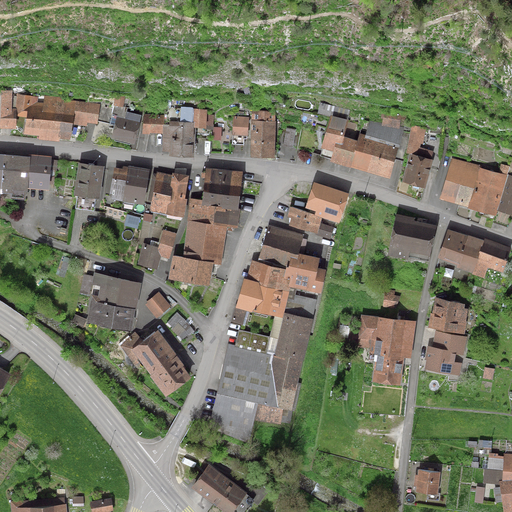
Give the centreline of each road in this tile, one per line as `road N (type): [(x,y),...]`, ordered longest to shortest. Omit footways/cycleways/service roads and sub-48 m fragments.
road 1 (residential): [(278,169),(188,412),(146,470)]
road 2 (residential): [(445,216),(426,292),(399,511)]
road 3 (residential): [(0,143),(278,169)]
road 4 (secondary): [(146,470),(65,371),(0,319)]
road 5 (residential): [(278,169),(445,216)]
